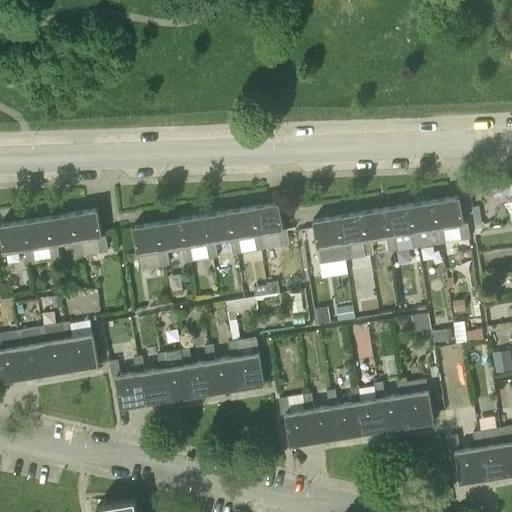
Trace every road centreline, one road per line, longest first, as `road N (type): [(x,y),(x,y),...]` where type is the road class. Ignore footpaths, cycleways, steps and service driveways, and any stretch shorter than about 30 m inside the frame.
road 1 (residential): [(0,162),(511,143)]
road 2 (residential): [(395,511),(364,504),(330,509),(133,453),(88,456),(0,436)]
